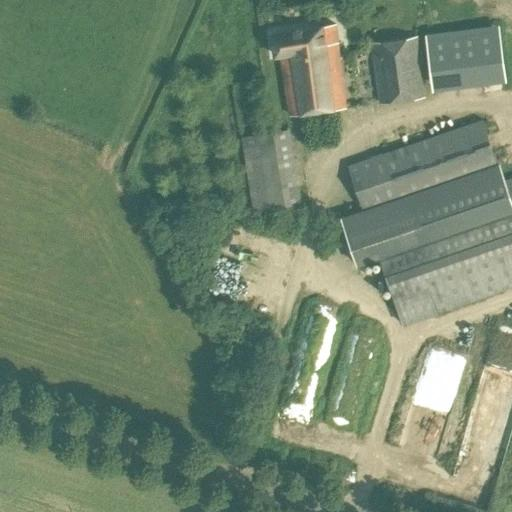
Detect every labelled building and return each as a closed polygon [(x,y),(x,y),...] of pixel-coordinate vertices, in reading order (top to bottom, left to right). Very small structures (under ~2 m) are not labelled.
[(503,97),(504,20),(454,20),(453,97),(503,97)] [(346,107),(334,26),(273,34),(276,55),(280,55),(289,115),(346,107)] [(379,102),(426,97),(418,36),(371,42),(379,102)] [(364,212),(499,166),(483,119),(348,165),(363,209),(364,212)] [(255,214),(301,207),(289,129),(242,137),(255,214)] [(511,177),(505,180),(499,166),(364,212),(363,209),(359,210),(341,217),(354,257),(357,265),(380,258),(402,323),(511,285),(511,177)] [(511,333),(492,391),(511,397),(511,333)] [(495,468),(499,445),(481,441),(477,464),(495,468)]
